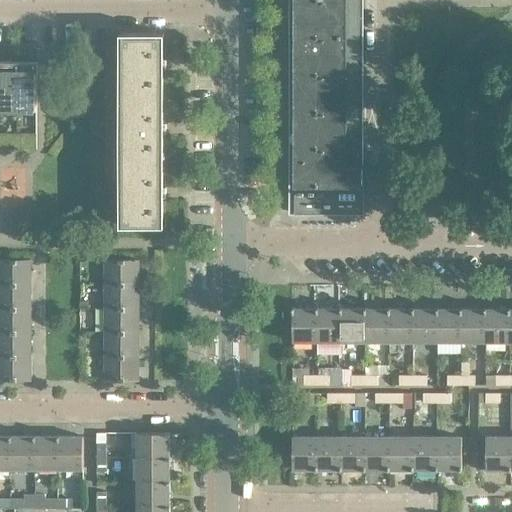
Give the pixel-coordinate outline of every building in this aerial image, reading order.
[(288,0),(289,219),(302,219),(363,213),(363,185),(363,183),(363,166),(363,164),(362,0),(288,0)] [(120,32),(120,33),(120,95),(164,96),(164,69),(166,69),(166,59),(164,58),(164,32),(120,32)] [(0,60),(0,108),(17,109),(17,61),(0,60)] [(17,61),(17,109),(37,109),(37,61),(17,61)] [(164,96),(120,95),(120,159),(164,159),(164,133),(166,132),(166,123),(164,122),(164,96)] [(14,133),(14,149),(25,149),(25,133),(14,133)] [(25,133),(25,149),(36,149),(36,133),(25,133)] [(164,159),(120,159),(120,224),(165,225),(165,197),(166,196),(166,186),(164,186),(164,159)] [(0,258),(0,282),(31,282),(31,258),(0,258)] [(139,258),(105,258),(105,283),(139,283),(139,258)] [(0,282),(0,306),(31,306),(31,282),(0,282)] [(139,283),(105,283),(105,307),(139,307),(139,283)] [(0,306),(0,330),(31,331),(31,306),(0,306)] [(139,307),(105,307),(105,331),(139,331),(139,307)] [(318,307),(292,307),(292,341),(318,341),(318,307)] [(318,307),(318,341),(342,341),(342,307),(318,307)] [(342,307),(342,341),(366,341),(367,307),(342,307)] [(367,307),(366,341),(390,341),(391,307),(367,307)] [(391,307),(390,341),(414,341),(414,307),(391,307)] [(414,307),(414,341),(438,341),(439,307),(414,307)] [(439,307),(438,341),(462,341),(462,308),(439,307)] [(462,308),(462,341),(486,341),(486,308),(462,308)] [(510,308),(486,308),(486,341),(510,341),(510,308)] [(31,331),(0,330),(0,354),(31,354),(31,331)] [(105,331),(105,355),(139,355),(139,331),(105,331)] [(31,354),(0,354),(0,379),(31,379),(31,354)] [(139,355),(105,355),(105,379),(139,380),(139,355)] [(304,366),(293,366),(293,377),(294,384),(304,384),(304,375),(304,366)] [(304,375),(304,384),(318,384),(318,375),(304,375)] [(318,375),(318,384),(332,384),(332,375),(318,375)] [(352,384),(366,384),(366,375),(352,375),(352,384)] [(366,375),(366,384),(379,384),(379,375),(366,375)] [(414,384),(414,375),(400,375),(400,384),(414,384)] [(427,375),(414,375),(414,384),(427,384),(427,375)] [(462,384),(462,375),(448,375),(448,384),(462,384)] [(475,375),(462,375),(462,384),(476,384),(475,375)] [(496,375),(496,384),(496,385),(510,385),(510,375),(496,375)] [(307,392),(294,392),(294,393),(293,401),(307,401),(307,405),(318,405),(317,393),(317,392),(307,392)] [(328,401),(342,401),(342,392),(328,392),(328,401)] [(342,392),(342,401),(356,401),(356,405),(365,406),(365,393),(342,392)] [(376,401),(390,402),(390,392),(376,392),(376,401)] [(390,392),(390,402),(405,402),(405,407),(413,407),(413,393),(390,392)] [(500,392),(486,392),(486,402),(500,402),(500,392)] [(438,393),(424,393),(424,402),(438,402),(438,393)] [(438,393),(438,402),(452,401),(452,393),(438,393)] [(171,432),(137,431),(137,456),(171,456),(171,432)] [(97,432),(97,456),(106,456),(106,432),(97,432)] [(0,434),(0,468),(11,468),(11,435),(0,434)] [(59,434),(35,435),(35,468),(58,468),(59,434)] [(59,434),(58,468),(83,468),(83,434),(59,434)] [(11,435),(11,468),(35,468),(35,435),(11,435)] [(318,436),(293,436),(293,469),(317,469),(318,436)] [(318,436),(317,469),(341,469),(342,436),(318,436)] [(342,436),(341,469),(366,469),(366,436),(342,436)] [(366,436),(366,469),(390,469),(390,436),(366,436)] [(414,436),(390,436),(390,469),(414,469),(414,436)] [(414,436),(414,469),(438,469),(438,436),(414,436)] [(438,436),(438,469),(461,470),(461,436),(438,436)] [(511,436),(486,436),(486,469),(511,469),(511,436)] [(97,456),(97,470),(106,470),(106,456),(97,456)] [(171,456),(137,456),(137,480),(171,480),(171,456)] [(171,480),(137,480),(137,504),(171,504),(171,480)] [(106,490),(97,491),(97,504),(106,504),(106,490)] [(24,495),(24,498),(25,508),(35,507),(35,495),(24,495)] [(35,495),(35,507),(45,508),(45,498),(45,495),(35,495)] [(0,507),(11,508),(11,498),(0,498),(0,507)] [(11,498),(11,508),(25,508),(24,498),(11,498)] [(59,498),(45,498),(45,508),(59,508),(59,498)] [(72,499),(59,498),(59,508),(73,508),(72,499)]
